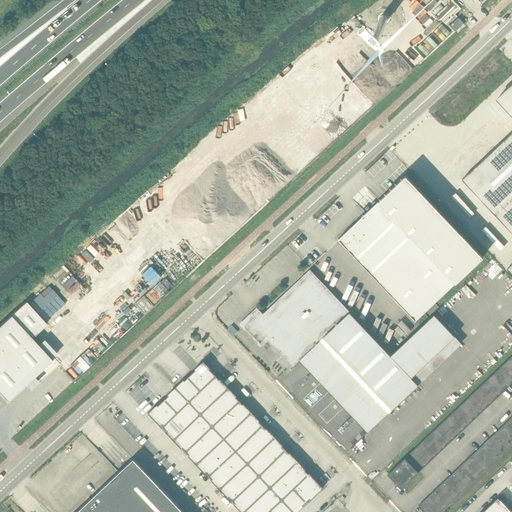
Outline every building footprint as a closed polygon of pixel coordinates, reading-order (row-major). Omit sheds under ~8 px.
[(379,18),(379,19),(380,19),(380,20),(380,21),(381,22),(382,22),(383,23),(384,23),(385,23),(385,22),(386,22),(387,21),(387,20),(388,20),(388,19),(388,18),(388,17),(387,17),(387,16),(386,15),(385,15),(385,14),(384,14),(383,14),(383,15),(382,15),(381,15),(381,16),(380,16),(380,17),(380,18),(379,18)] [(458,18),(450,26),(455,32),(464,23),(458,18)] [(511,84),(497,98),(511,113),(510,113),(511,115),(511,132),(462,179),(511,232),(511,263),(507,268),(511,273),(511,84)] [(415,320),(483,256),(406,175),(405,175),(405,176),(379,201),(358,220),(339,238),(338,239),(415,320)] [(391,355),(310,269),(263,314),(257,307),(256,308),(257,309),(252,314),(255,317),(244,327),(262,345),(267,340),(292,367),(324,337),(392,409),(418,384),(411,377),(455,336),(434,314),(391,355)] [(0,393),(7,401),(52,360),(32,337),(46,324),(26,301),(0,324),(0,393)] [(511,355),(388,474),(401,488),(511,383),(511,355)] [(296,511),(300,508),(303,506),(303,505),(310,498),(311,499),(323,487),(309,472),(308,473),(305,470),(306,469),(290,452),(289,452),(282,445),(283,445),(267,427),(266,428),(259,421),(260,420),(244,403),(243,404),(236,396),(237,396),(220,379),(210,369),(210,368),(203,361),(195,369),(195,370),(185,380),(184,379),(168,394),(169,395),(158,405),(157,404),(148,413),(162,428),(163,427),(166,430),(165,431),(181,448),(182,447),(189,455),(188,455),(205,472),(212,479),(211,480),(228,497),(228,496),(235,503),(234,504),(241,511),(296,511)] [(511,416),(418,506),(423,511),(440,511),(511,444),(511,416)] [(184,511),(133,458),(76,511),(184,511)] [(482,511),(511,511),(498,497),(482,511)]
